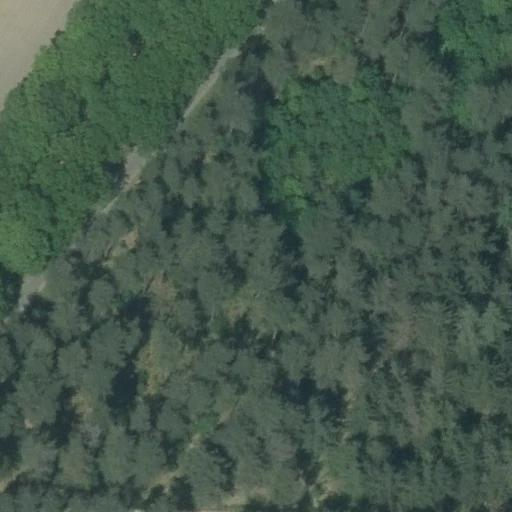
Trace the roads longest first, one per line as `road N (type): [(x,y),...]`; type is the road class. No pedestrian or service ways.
road 1 (unclassified): [(0,341),(261,0)]
road 2 (track): [(511,208),(292,511)]
road 3 (track): [(0,501),(130,511)]
